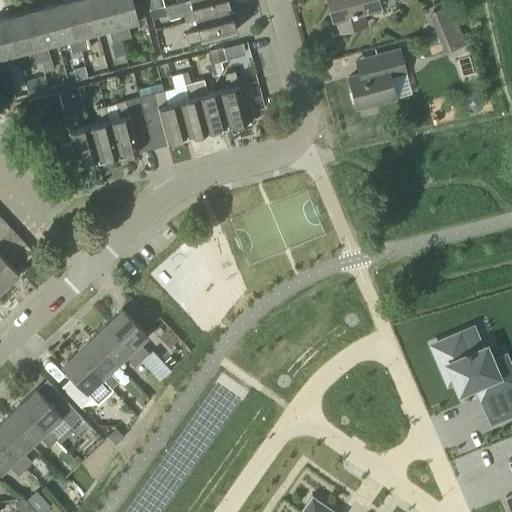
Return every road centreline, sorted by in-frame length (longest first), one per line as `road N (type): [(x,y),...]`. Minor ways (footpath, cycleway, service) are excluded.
road 1 (residential): [(87,270),(172,192),(298,149),(307,123),(274,0)]
road 2 (residential): [(424,439),(386,342),(347,360),(294,416)]
road 3 (residential): [(87,270),(0,175)]
